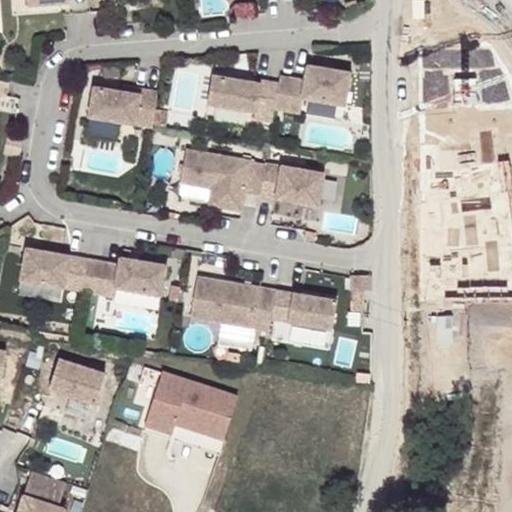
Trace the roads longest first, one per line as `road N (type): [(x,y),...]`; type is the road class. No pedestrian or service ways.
road 1 (residential): [(394,265),(87,221),(53,207),(37,175),(67,66),(102,52),(391,31)]
road 2 (unclassified): [(366,511),(379,481),(394,265)]
road 3 (unclassified): [(394,265),(391,31)]
